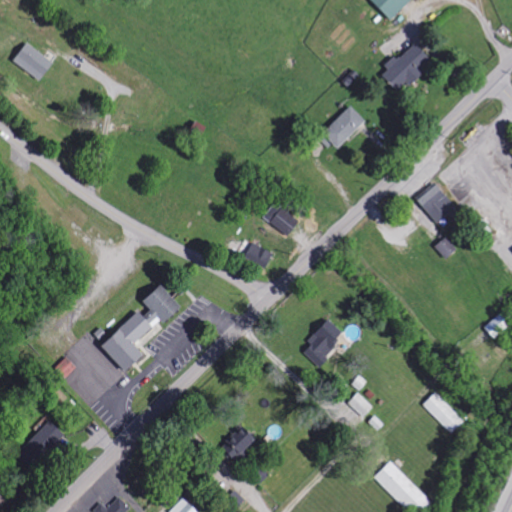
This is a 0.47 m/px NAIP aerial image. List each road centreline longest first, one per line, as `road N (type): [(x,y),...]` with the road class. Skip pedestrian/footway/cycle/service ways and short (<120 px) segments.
road 1 (secondary): [(269,297),(134,227),(0,128)]
road 2 (secondary): [(269,297),(494,82)]
road 3 (tertiary): [(60,511),(269,297)]
road 4 (residential): [(261,511),(155,408)]
